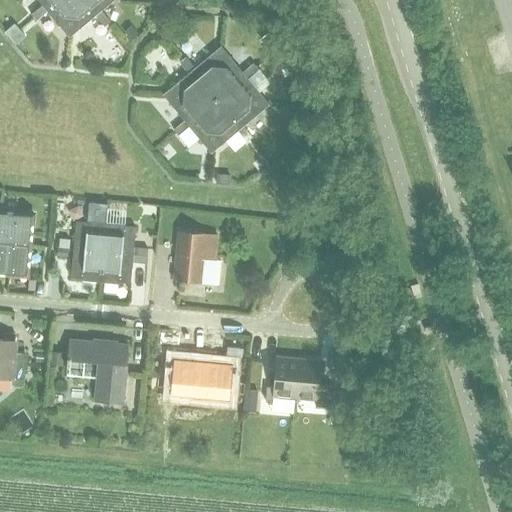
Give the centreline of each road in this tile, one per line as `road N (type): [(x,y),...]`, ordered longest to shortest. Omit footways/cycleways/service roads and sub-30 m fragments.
road 1 (tertiary): [(511,396),(390,0)]
road 2 (residential): [(269,323),(0,303)]
road 3 (residential): [(323,326),(340,298),(329,273),(316,269),(287,280),(269,323)]
